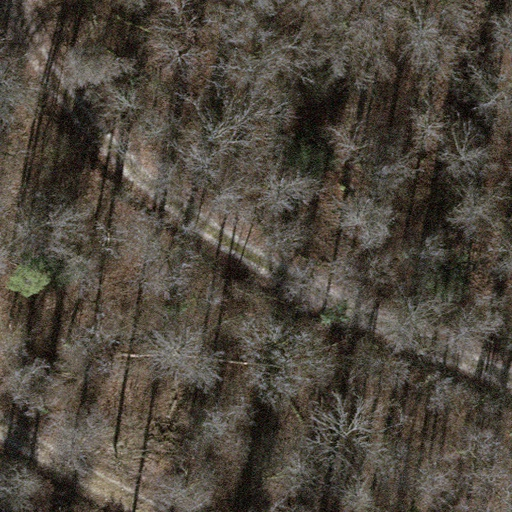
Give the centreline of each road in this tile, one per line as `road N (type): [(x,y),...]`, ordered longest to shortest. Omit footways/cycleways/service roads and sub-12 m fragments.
road 1 (track): [(21,0),(30,36),(102,126),(236,241),(459,353),(511,369)]
road 2 (track): [(158,511),(35,452),(0,422)]
